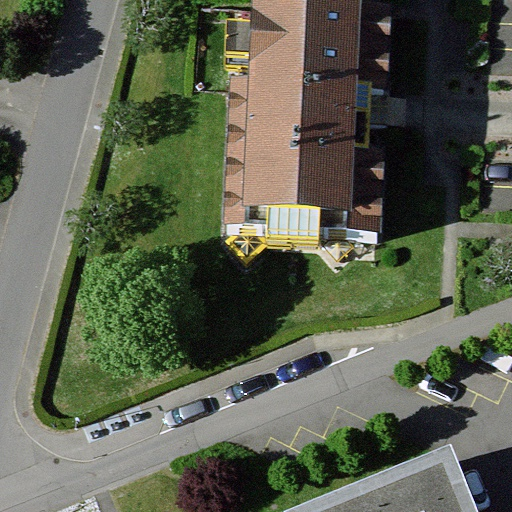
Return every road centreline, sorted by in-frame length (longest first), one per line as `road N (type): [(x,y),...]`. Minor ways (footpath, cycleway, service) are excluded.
road 1 (residential): [(511,306),(347,376),(0,498)]
road 2 (residential): [(0,333),(11,253),(81,0)]
